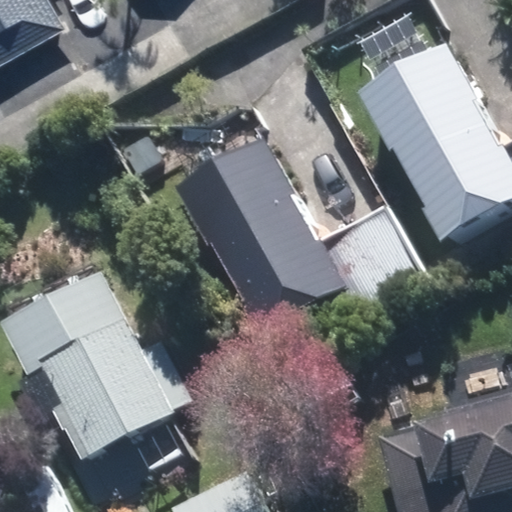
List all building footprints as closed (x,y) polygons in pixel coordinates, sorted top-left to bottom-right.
[(0,0),(0,73),(73,33),(54,0),(0,0)] [(511,176),(449,68),(359,119),(444,265),(511,226),(511,176)] [(264,161),(177,212),(266,363),(353,311),(264,161)] [(387,218),(325,254),(371,333),(433,297),(387,218)] [(107,289),(3,343),(30,395),(43,388),(89,477),(200,419),(167,355),(147,366),(107,289)] [(511,511),(511,400),(379,436),(399,511),(511,511)] [(11,476),(30,511),(76,511),(45,457),(11,476)] [(267,511),(251,480),(191,511),(267,511)]
